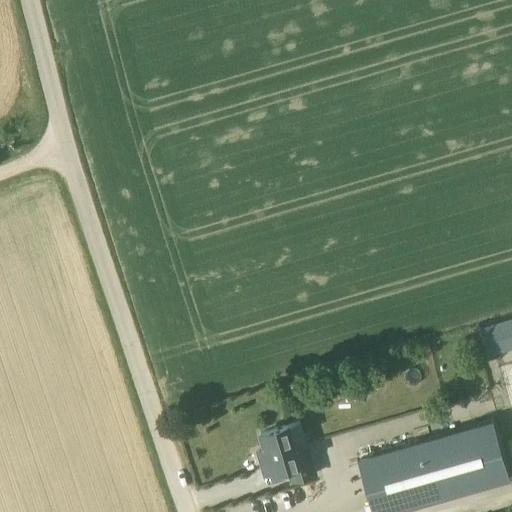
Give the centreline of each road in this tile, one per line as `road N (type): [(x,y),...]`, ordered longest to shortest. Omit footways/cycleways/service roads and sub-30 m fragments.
road 1 (unclassified): [(189,511),(63,130)]
road 2 (residential): [(63,130),(34,0)]
